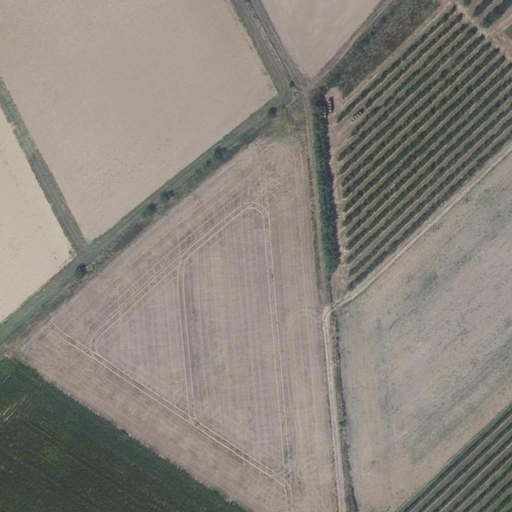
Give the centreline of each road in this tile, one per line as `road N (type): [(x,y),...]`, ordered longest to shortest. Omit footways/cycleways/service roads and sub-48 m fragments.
road 1 (track): [(250,0),(302,107),(338,511)]
road 2 (track): [(0,349),(299,95),(386,0)]
